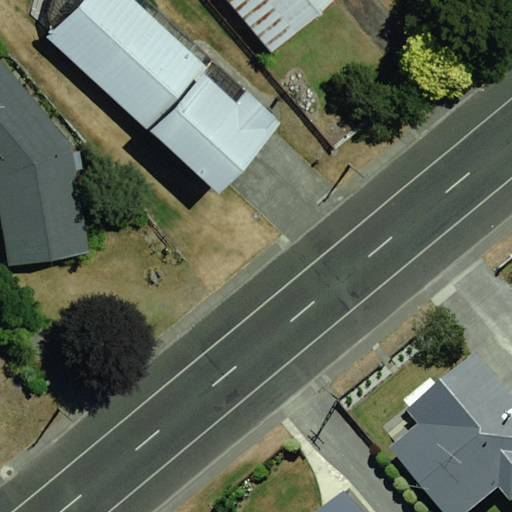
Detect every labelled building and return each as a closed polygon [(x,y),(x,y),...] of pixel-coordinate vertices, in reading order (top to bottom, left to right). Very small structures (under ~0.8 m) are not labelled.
[(143,0),(58,0),(36,25),(213,185),(274,118),(143,0)] [(218,0),(265,57),(335,0),(218,0)] [(0,61),(0,257),(72,250),(61,136),(0,61)] [(511,511),(511,419),(459,361),(370,441),(434,511),(472,511),(489,496),(503,511),(511,511)] [(352,511),(336,491),(309,511),(352,511)]
